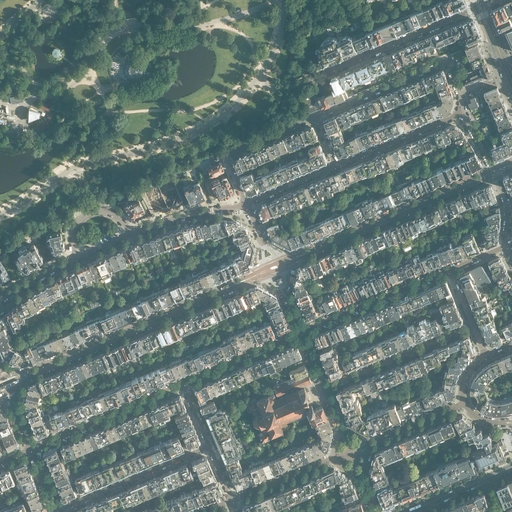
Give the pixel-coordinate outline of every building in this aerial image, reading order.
[(454,10),(451,3),(449,0),(447,0),(443,2),(447,13),(454,10)] [(467,5),(464,0),(457,0),(451,3),(454,10),(462,6),(462,7),(467,5)] [(447,13),(443,2),(442,1),(436,4),(441,16),(447,13)] [(441,16),(436,4),(429,7),(434,18),(441,16)] [(508,15),(504,5),(503,5),(504,5),(500,7),(497,8),(502,18),(504,17),(508,15)] [(434,18),(429,7),(423,9),(428,21),(434,18)] [(502,18),(497,8),(495,9),(492,11),(492,10),(491,11),(492,11),(495,19),(495,20),(497,23),(505,20),(504,17),(502,18)] [(428,21),(423,9),(417,12),(422,24),(428,21)] [(422,24),(417,12),(411,15),(416,27),(422,24)] [(416,27),(411,15),(404,17),(409,29),(416,27)] [(409,29),(404,17),(398,20),(403,32),(409,29)] [(481,39),(473,19),(473,18),(466,21),(472,34),(465,37),(468,43),(476,40),(476,41),(481,39)] [(511,23),(509,18),(505,20),(497,23),(497,24),(497,23),(500,30),(501,30),(511,25),(511,23)] [(403,32),(398,20),(392,22),(397,34),(403,32)] [(472,34),(466,21),(460,24),(464,34),(465,37),(472,34)] [(371,46),(397,34),(392,22),(372,31),(371,29),(366,32),(366,33),(366,34),(371,46)] [(464,34),(460,24),(455,26),(459,36),(464,34)] [(459,36),(455,26),(451,28),(455,38),(459,36)] [(455,38),(451,28),(446,30),(450,40),(455,38)] [(450,40),(446,30),(441,32),(445,42),(450,40)] [(445,42),(441,32),(437,34),(441,44),(445,42)] [(366,48),(371,46),(366,34),(356,38),(356,36),(352,38),(358,51),(366,48)] [(441,44),(437,34),(432,36),(436,46),(441,44)] [(358,51),(353,39),(352,38),(352,37),(349,36),(338,41),(337,38),(334,37),(322,42),(321,45),(321,47),(318,48),(317,48),(317,49),(317,50),(319,53),(318,53),(319,54),(318,56),(320,60),(321,60),(322,61),(324,65),(323,65),(324,66),(325,65),(358,51)] [(436,46),(432,36),(423,40),(427,50),(429,49),(431,53),(435,51),(434,47),(436,46)] [(427,50),(423,40),(418,42),(424,56),(426,55),(424,51),(427,50)] [(424,56),(418,42),(413,44),(417,54),(420,53),(421,57),(424,56)] [(483,55),(478,42),(466,47),(471,60),(483,55)] [(419,57),(417,54),(413,44),(409,46),(415,60),(417,59),(416,58),(419,57)] [(415,60),(409,46),(403,48),(404,48),(409,60),(411,59),(412,61),(415,60)] [(61,53),(61,50),(59,48),(56,47),(54,48),(52,50),(52,53),(54,56),(56,56),(59,56),(60,54),(61,53)] [(409,60),(404,48),(397,51),(402,63),(409,60)] [(467,62),(464,55),(461,49),(451,54),(453,60),(456,66),(467,62)] [(402,63),(397,51),(391,54),(396,65),(396,66),(402,63)] [(396,65),(391,54),(384,56),(389,68),(396,65)] [(486,61),(483,55),(471,60),(473,66),(486,61)] [(376,74),(379,73),(383,71),(384,71),(384,72),(385,72),(388,71),(388,70),(388,69),(389,68),(384,56),(384,57),(380,58),(377,59),(375,60),(374,61),(372,62),(368,63),(355,69),(351,71),(351,70),(349,71),(348,72),(346,73),(345,73),(343,74),(339,76),(345,90),(345,89),(344,88),(345,87),(346,88),(347,88),(349,87),(350,86),(349,86),(350,85),(354,84),(357,82),(357,84),(359,84),(363,82),(365,82),(366,83),(370,81),(371,80),(370,80),(371,80),(371,79),(373,78),(372,78),(376,76),(377,75),(376,74)] [(145,72),(145,70),(145,68),(145,67),(144,65),(143,64),(141,62),(139,61),(137,60),(136,60),(134,60),(132,61),(130,61),(128,63),(127,64),(126,66),(125,68),(125,70),(125,72),(126,74),(126,76),(128,78),(129,79),(131,80),(133,80),(135,81),(137,81),(139,80),(140,79),(142,78),(143,76),(145,74),(145,72)] [(491,73),(486,61),(473,66),(475,69),(464,73),(466,78),(465,79),(466,79),(462,81),(464,85),(491,73)] [(447,79),(444,71),(442,70),(435,73),(439,82),(447,79)] [(439,82),(435,73),(432,74),(428,76),(426,77),(429,84),(430,86),(434,84),(439,82)] [(332,104),(337,102),(345,99),(345,98),(348,97),(345,90),(339,76),(338,76),(331,79),(330,81),(332,85),(330,86),(330,88),(332,94),(327,96),(326,95),(325,96),(325,95),(324,95),(322,96),(322,97),(321,97),(316,99),(314,94),(311,96),(309,93),(302,96),(309,114),(317,110),(322,108),(323,108),(325,107),(330,105),(331,104),(332,104)] [(429,84),(426,77),(421,79),(426,91),(430,89),(429,86),(430,86),(429,84)] [(426,91),(421,79),(415,82),(420,93),(426,91)] [(449,85),(448,83),(447,79),(439,82),(434,84),(436,90),(449,85)] [(420,93),(415,82),(410,84),(415,96),(420,93)] [(415,96),(410,84),(405,86),(410,98),(415,96)] [(440,95),(451,91),(449,85),(436,90),(438,96),(439,96),(440,95)] [(410,98),(405,86),(400,88),(404,100),(410,98)] [(500,93),(497,87),(484,92),(487,98),(500,93)] [(404,100),(400,88),(394,91),(399,102),(404,100)] [(399,102),(394,91),(389,93),(394,104),(399,102)] [(452,92),(451,91),(440,95),(439,96),(440,99),(453,100),(453,99),(453,98),(453,97),(453,96),(453,94),(452,93),(452,92)] [(394,104),(389,93),(384,95),(389,107),(394,104)] [(486,105),(490,103),(502,98),(500,93),(487,98),(484,100),(486,105)] [(389,107),(384,95),(379,97),(383,109),(389,107)] [(484,106),(482,101),(481,100),(479,101),(477,97),(476,96),(476,97),(475,97),(474,97),(471,98),(470,98),(470,99),(469,102),(469,103),(472,111),(484,106)] [(383,109),(379,97),(373,100),(378,111),(383,109)] [(493,109),(504,103),(502,98),(490,103),(493,109)] [(453,101),(453,100),(440,99),(439,101),(441,102),(449,109),(450,109),(450,108),(451,107),(452,106),(452,105),(453,104),(453,103),(453,102),(453,101)] [(379,113),(373,100),(368,102),(373,114),(373,115),(379,113)] [(449,109),(441,102),(439,101),(439,102),(436,103),(437,104),(441,115),(442,114),(443,114),(444,113),(445,113),(446,112),(447,111),(449,110),(449,109)] [(373,114),(368,102),(362,104),(367,116),(373,114)] [(441,115),(437,104),(436,103),(436,102),(429,105),(435,117),(441,115)] [(495,114),(506,109),(504,103),(493,109),(485,112),(487,117),(495,114)] [(367,116),(362,104),(357,106),(362,119),(367,116)] [(435,117),(429,105),(424,107),(424,109),(429,120),(435,117)] [(362,119),(357,106),(351,109),(357,121),(362,119)] [(4,108),(0,107),(0,126),(7,127),(8,118),(4,117),(4,108)] [(28,109),(28,123),(42,119),(41,113),(28,109)] [(357,121),(351,109),(346,111),(351,123),(357,121)] [(429,120),(424,109),(419,111),(423,122),(429,120)] [(509,114),(507,111),(506,109),(495,114),(497,119),(509,114)] [(351,123),(346,111),(345,111),(346,111),(341,113),(345,123),(346,125),(351,123)] [(423,122),(419,111),(413,113),(418,124),(423,122)] [(345,123),(341,113),(335,115),(337,119),(336,119),(338,123),(341,121),(342,124),(345,123)] [(418,124),(413,113),(408,115),(412,127),(418,124)] [(511,120),(509,114),(497,119),(500,125),(511,120)] [(338,123),(336,119),(337,119),(335,115),(333,117),(326,120),(325,119),(324,123),(326,128),(338,123)] [(412,127),(408,115),(402,118),(407,129),(412,127)] [(407,129),(402,118),(402,117),(396,120),(401,131),(404,130),(405,130),(407,129)] [(46,120),(36,126),(39,132),(50,127),(46,120)] [(401,131),(396,120),(390,122),(395,134),(397,133),(401,131)] [(511,126),(511,121),(511,120),(500,125),(499,125),(502,131),(511,126)] [(395,134),(390,122),(385,124),(389,136),(393,135),(395,134)] [(340,129),(338,123),(326,128),(328,133),(340,129)] [(389,136),(385,124),(379,127),(383,138),(389,136)] [(492,135),(487,124),(481,126),(483,131),(484,131),(485,132),(487,137),(492,135)] [(452,134),(461,130),(460,128),(457,127),(454,126),(450,126),(446,128),(449,135),(452,134)] [(511,126),(502,131),(495,134),(497,137),(495,138),(496,140),(493,141),(495,144),(491,146),(492,148),(491,148),(496,160),(511,152),(511,126)] [(318,138),(316,133),(315,133),(314,128),(311,127),(309,128),(309,127),(307,128),(307,129),(312,140),(314,139),(315,141),(318,140),(318,138)] [(384,139),(383,138),(379,127),(373,129),(378,141),(384,139)] [(307,129),(307,128),(301,130),(306,142),(309,141),(309,143),(312,142),(312,140),(307,129)] [(342,128),(340,129),(328,133),(331,139),(344,133),(342,128)] [(449,135),(446,128),(441,130),(446,142),(451,140),(449,135)] [(378,141),(373,129),(367,132),(372,143),(378,141)] [(306,143),(306,142),(301,130),(295,132),(300,146),(301,146),(305,145),(304,144),(306,143)] [(446,142),(441,130),(434,133),(440,145),(440,146),(443,144),(443,145),(446,144),(446,142)] [(465,135),(461,130),(452,134),(454,140),(465,135)] [(300,146),(295,132),(289,135),(295,148),(295,149),(299,147),(298,146),(300,146)] [(372,143),(367,132),(362,134),(366,146),(372,143)] [(344,140),(342,136),(345,135),(344,133),(331,139),(333,144),(337,143),(338,142),(342,141),(344,140)] [(440,145),(434,133),(431,134),(428,135),(434,148),(440,145)] [(366,146),(362,134),(356,136),(361,148),(366,146)] [(295,148),(289,135),(284,137),(288,149),(290,151),(293,150),(293,149),(295,148)] [(434,148),(428,135),(426,136),(422,138),(428,151),(434,148)] [(452,146),(467,139),(465,135),(454,140),(453,140),(454,143),(450,144),(451,145),(452,146)] [(361,148),(356,136),(350,139),(355,150),(361,148)] [(288,149),(284,137),(278,140),(283,151),(288,149)] [(355,150),(350,139),(350,138),(348,139),(349,141),(345,143),(350,153),(355,150)] [(428,151),(422,138),(417,140),(422,151),(425,150),(426,153),(428,152),(428,151)] [(283,151),(278,140),(272,142),(277,153),(283,151)] [(422,151),(417,140),(414,141),(410,143),(415,154),(422,151)] [(350,153),(345,143),(343,144),(342,141),(338,142),(340,145),(344,155),(350,153)] [(277,153),(272,142),(267,144),(272,156),(272,157),(275,156),(274,154),(277,153)] [(344,155),(340,145),(338,146),(337,143),(333,144),(334,147),(336,152),(336,151),(337,155),(341,156),(344,155)] [(415,154),(410,143),(406,144),(404,145),(409,157),(415,154)] [(272,156),(267,144),(261,147),(266,159),(272,156)] [(322,149),(320,144),(309,148),(311,154),(312,154),(316,152),(320,151),(322,149)] [(409,157),(404,145),(402,146),(398,148),(403,159),(409,157)] [(475,153),(473,149),(470,145),(465,147),(463,148),(467,157),(470,156),(470,155),(475,153)] [(266,159),(261,147),(257,148),(255,149),(261,161),(266,159)] [(404,162),(403,159),(398,148),(392,150),(398,164),(404,162)] [(261,161),(255,149),(250,151),(256,165),(258,164),(258,163),(261,161)] [(398,164),(392,150),(386,153),(391,165),(392,167),(398,164)] [(216,164),(215,161),(220,159),(219,156),(222,155),(220,151),(212,154),(214,158),(213,158),(214,161),(213,162),(214,164),(207,168),(206,169),(205,169),(207,173),(208,173),(209,176),(223,170),(221,163),(221,162),(219,162),(218,163),(216,164)] [(256,165),(250,151),(244,154),(249,166),(253,165),(253,166),(256,165)] [(321,165),(317,155),(316,152),(312,154),(312,155),(311,156),(315,167),(317,166),(321,165)] [(326,159),(325,156),(323,152),(321,153),(317,155),(321,165),(325,163),(326,159)] [(391,165),(386,153),(380,155),(386,169),(389,168),(388,167),(391,165)] [(482,164),(480,161),(475,153),(470,155),(470,156),(467,157),(468,159),(473,170),(481,166),(482,164)] [(250,167),(249,166),(244,154),(238,156),(238,157),(239,158),(244,169),(250,167)] [(386,169),(380,155),(375,158),(380,170),(383,169),(384,171),(386,169)] [(315,167),(311,156),(304,158),(309,170),(313,168),(315,167)] [(244,169),(239,158),(238,157),(236,158),(237,159),(234,160),(234,162),(238,172),(239,173),(243,171),(242,170),(244,169)] [(309,170),(304,158),(299,160),(303,172),(307,170),(309,170)] [(380,170),(375,158),(369,160),(375,174),(377,173),(377,171),(380,170)] [(303,172),(299,160),(296,161),(295,159),(292,161),(292,162),(297,174),(303,172)] [(473,170),(468,159),(462,162),(466,173),(473,170)] [(375,174),(369,160),(363,163),(368,174),(368,175),(372,174),(372,175),(375,174)] [(297,174),(292,162),(286,165),(291,177),(297,174)] [(368,174),(363,163),(363,162),(357,165),(362,176),(368,174)] [(466,173),(462,162),(456,165),(460,175),(466,173)] [(460,175),(456,165),(455,164),(450,167),(454,178),(460,175)] [(291,177),(286,165),(280,167),(285,179),(291,177)] [(362,176),(357,165),(352,167),(357,178),(362,176)] [(285,179),(280,167),(274,170),(280,182),(285,179)] [(357,178),(352,167),(346,169),(351,181),(357,178)] [(454,178),(450,167),(443,169),(443,170),(448,181),(454,178)] [(351,181),(346,169),(340,172),(345,183),(351,181)] [(280,182),(274,170),(269,172),(274,184),(280,182)] [(448,181),(443,170),(438,172),(442,183),(448,181)] [(255,178),(252,172),(241,177),(241,179),(243,183),(255,178)] [(274,184),(269,172),(263,174),(263,175),(268,187),(274,184)] [(346,184),(345,183),(340,172),(330,176),(336,188),(336,189),(346,184)] [(442,183),(438,172),(432,175),(431,172),(425,175),(431,188),(442,183)] [(420,193),(415,182),(411,173),(405,176),(409,185),(414,196),(420,193)] [(268,187),(263,175),(256,178),(257,179),(258,183),(261,190),(264,189),(266,188),(268,187)] [(431,188),(425,175),(419,177),(421,180),(425,191),(431,188)] [(336,188),(330,176),(325,178),(331,193),(334,192),(332,190),(336,188)] [(232,192),(229,184),(229,183),(229,182),(228,182),(226,177),(221,179),(223,182),(221,183),(226,197),(229,195),(231,194),(232,194),(233,192),(232,192)] [(226,197),(221,183),(218,178),(210,182),(212,186),(212,188),(214,193),(215,193),(216,193),(218,198),(220,199),(223,197),(224,198),(226,197)] [(246,189),(256,184),(258,183),(257,179),(256,180),(255,178),(243,183),(246,189)] [(331,193),(325,178),(319,180),(320,181),(325,193),(328,192),(329,194),(331,193)] [(171,180),(145,191),(146,194),(147,196),(147,197),(153,210),(155,211),(157,210),(158,208),(160,207),(161,208),(168,205),(168,207),(171,205),(173,206),(175,205),(176,203),(181,201),(171,180)] [(425,191),(421,180),(415,182),(420,193),(425,191)] [(325,193),(320,181),(315,182),(322,197),(324,196),(323,194),(325,193)] [(322,197),(315,182),(310,185),(315,198),(318,196),(319,198),(322,197)] [(205,198),(198,183),(191,186),(199,202),(201,201),(201,200),(205,198)] [(199,202),(191,186),(190,184),(183,187),(190,203),(195,201),(195,202),(198,201),(198,202),(199,202)] [(256,184),(246,189),(245,189),(246,189),(247,192),(251,194),(255,193),(255,192),(259,191),(256,184)] [(408,198),(403,187),(402,184),(396,187),(398,190),(402,201),(408,198)] [(315,198),(310,185),(304,187),(311,201),(313,200),(312,199),(315,198)] [(414,196),(409,185),(403,187),(408,198),(414,196)] [(497,199),(491,185),(489,185),(486,186),(492,198),(496,207),(498,212),(500,211),(499,207),(497,199)] [(490,210),(486,201),(492,198),(486,186),(475,191),(480,201),(482,207),(485,206),(489,216),(498,212),(496,207),(490,210)] [(311,201),(304,187),(299,189),(304,202),(307,201),(308,203),(311,201)] [(304,202),(299,189),(293,192),(300,206),(302,205),(301,204),(304,202)] [(397,203),(392,192),(391,190),(385,193),(386,195),(391,206),(397,203)] [(402,201),(398,190),(392,192),(397,203),(402,201)] [(480,201),(475,191),(468,194),(473,204),(480,201)] [(300,206),(293,192),(287,194),(293,207),(296,206),(297,207),(300,206)] [(293,208),(293,207),(287,194),(281,197),(288,210),(293,208)] [(473,204),(468,194),(462,196),(467,206),(473,204)] [(391,206),(386,195),(378,198),(383,209),(391,206)] [(288,210),(281,197),(281,196),(275,199),(282,213),(288,210)] [(467,208),(467,206),(462,196),(456,199),(461,211),(467,208)] [(144,210),(140,201),(138,198),(132,201),(138,214),(144,211),(144,210)] [(377,212),(373,201),(372,199),(369,200),(368,198),(365,200),(371,214),(377,212)] [(383,209),(378,198),(373,201),(377,212),(383,209)] [(138,214),(132,201),(130,202),(129,199),(123,202),(124,205),(131,218),(138,214)] [(282,213),(275,199),(269,202),(275,215),(282,213)] [(461,211),(456,199),(450,202),(454,212),(457,211),(457,212),(461,211)] [(371,214),(365,200),(362,201),(362,203),(360,204),(365,217),(371,214)] [(275,215),(269,202),(268,202),(262,204),(262,205),(260,210),(260,211),(261,213),(261,214),(262,216),(262,217),(263,217),(264,220),(275,215)] [(365,217),(360,204),(359,202),(355,204),(356,206),(353,207),(359,220),(365,217)] [(454,212),(450,202),(444,204),(449,216),(451,215),(452,216),(456,215),(454,212)] [(449,216),(444,204),(437,207),(443,218),(449,216)] [(359,220),(353,207),(347,210),(353,222),(359,220)] [(443,218),(437,207),(431,210),(436,221),(443,218)] [(353,222),(347,210),(339,213),(344,226),(353,222)] [(436,221),(431,210),(425,213),(430,224),(436,221)] [(501,219),(500,214),(500,211),(498,212),(489,216),(486,217),(489,223),(500,219),(501,219)] [(344,226),(339,213),(332,216),(338,229),(344,226)] [(430,224),(425,213),(418,215),(423,225),(424,229),(431,226),(430,224)] [(423,225),(418,215),(412,218),(417,229),(421,227),(420,227),(423,225)] [(338,229),(332,216),(326,219),(332,232),(338,229)] [(417,229),(412,218),(405,221),(410,233),(411,234),(418,231),(417,229)] [(332,232),(326,219),(320,222),(326,234),(332,232)] [(500,226),(500,221),(500,219),(489,223),(486,224),(489,231),(500,226)] [(227,232),(223,220),(215,221),(221,234),(227,232)] [(233,228),(230,220),(227,220),(226,220),(223,220),(227,232),(231,230),(231,229),(233,228)] [(242,225),(240,223),(234,221),(234,220),(233,220),(230,220),(233,228),(233,229),(242,225)] [(221,234),(215,221),(209,222),(213,236),(221,234)] [(410,233),(405,221),(399,224),(404,236),(407,235),(410,234),(410,233)] [(213,236),(209,222),(207,223),(207,222),(202,223),(206,236),(210,235),(211,237),(213,236)] [(326,234),(320,222),(314,225),(319,237),(326,234)] [(206,236),(202,223),(200,224),(199,223),(195,224),(199,236),(203,235),(203,237),(206,237),(206,236)] [(282,231),(279,223),(267,228),(270,236),(277,233),(282,231)] [(199,236),(195,224),(188,226),(192,237),(193,241),(195,240),(195,237),(199,236)] [(404,236),(399,224),(393,226),(398,238),(400,237),(401,238),(404,237),(404,236)] [(247,231),(244,227),(243,225),(242,225),(233,229),(235,236),(247,231)] [(319,237),(314,225),(307,227),(313,240),(319,237)] [(192,237),(188,226),(182,227),(185,239),(192,237)] [(398,238),(393,226),(387,229),(394,242),(399,240),(398,238)] [(499,234),(499,229),(500,229),(500,226),(489,231),(485,233),(487,239),(498,234),(499,234)] [(185,239),(182,227),(181,227),(174,229),(179,242),(182,241),(183,244),(186,243),(185,239)] [(313,240),(307,227),(301,230),(302,231),(307,242),(313,240)] [(477,243),(474,237),(473,235),(464,238),(464,237),(469,235),(467,231),(469,230),(467,227),(459,231),(463,241),(469,254),(480,250),(477,243)] [(179,242),(174,229),(167,231),(172,244),(173,244),(176,243),(177,246),(180,245),(179,242)] [(394,242),(387,229),(381,232),(386,243),(388,247),(392,245),(392,243),(394,242)] [(62,242),(61,237),(61,236),(61,235),(62,234),(62,233),(61,232),(60,232),(60,231),(46,234),(47,235),(46,235),(47,238),(45,239),(47,244),(48,245),(50,245),(62,242)] [(172,244),(167,231),(161,233),(166,246),(169,244),(170,247),(173,246),(173,244),(172,244)] [(249,237),(248,233),(247,231),(235,236),(233,237),(234,240),(236,239),(238,242),(249,237)] [(307,242),(302,231),(296,234),(300,245),(307,242)] [(386,243),(381,232),(375,234),(381,248),(385,247),(384,244),(386,243)] [(166,246),(161,233),(154,236),(159,248),(163,247),(164,249),(167,248),(166,246)] [(280,244),(284,236),(277,233),(270,236),(272,240),(280,244)] [(300,245),(296,234),(288,237),(289,240),(293,248),(300,245)] [(381,248),(375,234),(369,237),(375,249),(377,248),(377,250),(381,248)] [(498,242),(498,237),(498,234),(487,239),(484,240),(487,247),(498,242)] [(159,248),(154,236),(148,238),(153,251),(156,249),(157,252),(160,251),(159,248)] [(293,248),(289,240),(284,236),(280,244),(291,250),(293,248)] [(252,243),(249,237),(238,242),(235,242),(238,249),(243,247),(252,243)] [(375,251),(375,249),(369,237),(363,240),(369,252),(369,253),(373,252),(373,251),(375,251)] [(153,251),(148,238),(141,241),(146,253),(150,252),(151,255),(154,253),(153,251)] [(369,252),(363,240),(356,243),(361,255),(369,252)] [(487,247),(484,240),(477,243),(480,250),(487,247)] [(146,253),(141,241),(139,242),(135,243),(140,256),(143,254),(144,257),(147,255),(146,253)] [(457,258),(452,246),(450,241),(448,242),(449,245),(447,246),(452,259),(457,258)] [(469,254),(463,241),(458,243),(463,256),(469,254)] [(64,248),(63,245),(63,242),(62,242),(50,245),(51,247),(52,250),(52,253),(54,254),(56,254),(56,253),(58,251),(63,250),(64,249),(64,248)] [(411,250),(417,247),(414,242),(408,245),(403,247),(405,252),(411,250)] [(140,256),(135,243),(128,246),(134,260),(134,261),(137,259),(137,260),(141,259),(140,256)] [(252,256),(254,247),(252,243),(243,247),(245,248),(244,254),(252,256)] [(363,259),(361,255),(356,243),(349,246),(355,259),(356,262),(363,259)] [(452,259),(447,246),(446,243),(443,244),(445,247),(442,248),(448,261),(452,259)] [(463,256),(458,243),(452,246),(457,258),(463,256)] [(42,259),(35,246),(34,244),(27,248),(36,264),(38,263),(38,262),(42,259)] [(36,264),(27,248),(25,245),(18,249),(20,252),(29,268),(32,266),(32,267),(36,265),(35,264),(36,264)] [(448,261),(442,248),(441,245),(438,246),(440,249),(437,250),(443,263),(448,261)] [(134,260),(128,246),(121,249),(127,264),(129,269),(131,268),(132,266),(130,262),(131,261),(134,260)] [(355,259),(349,246),(343,248),(349,261),(349,262),(355,259)] [(349,261),(343,248),(337,251),(343,263),(349,261)] [(127,264),(121,249),(115,251),(121,266),(127,264)] [(246,269),(241,257),(238,249),(232,252),(235,259),(240,272),(246,269)] [(443,263),(437,250),(432,253),(438,265),(443,263)] [(121,266),(115,251),(108,254),(103,257),(95,260),(100,273),(102,276),(111,273),(110,271),(111,271),(111,270),(121,266)] [(343,265),(343,263),(337,251),(332,253),(336,263),(337,266),(339,265),(339,266),(343,265)] [(29,268),(20,252),(13,256),(14,258),(21,271),(26,269),(26,270),(29,268)] [(438,265),(432,253),(432,252),(426,254),(427,255),(432,268),(438,265)] [(252,256),(244,254),(242,253),(241,257),(246,269),(249,268),(252,256)] [(336,263),(332,253),(325,256),(330,266),(336,263)] [(427,270),(422,258),(419,259),(418,255),(416,256),(422,272),(427,270)] [(432,268),(427,255),(422,257),(422,258),(427,270),(432,268)] [(330,266),(325,256),(320,259),(324,269),(330,266)] [(422,272),(416,256),(414,257),(415,261),(413,262),(418,273),(422,272)] [(491,268),(503,262),(501,257),(499,257),(488,262),(491,268)] [(240,272),(235,259),(233,260),(232,258),(228,260),(228,262),(234,274),(240,272)] [(324,269),(320,259),(314,261),(320,275),(324,273),(323,272),(325,271),(324,269)] [(418,273),(413,262),(411,263),(409,259),(407,260),(413,275),(418,273)] [(10,277),(1,262),(0,260),(0,280),(1,282),(2,281),(3,281),(4,281),(4,280),(5,280),(10,277)] [(100,273),(95,260),(89,263),(93,276),(94,278),(97,277),(96,275),(100,273)] [(413,275),(407,260),(405,261),(406,265),(404,266),(409,277),(413,275)] [(320,275),(314,261),(307,264),(312,274),(312,276),(316,274),(317,276),(320,275)] [(234,274),(228,262),(225,263),(222,264),(228,277),(234,274)] [(506,267),(503,262),(491,268),(494,273),(506,267)] [(93,276),(89,263),(82,266),(88,282),(91,281),(89,277),(93,276)] [(409,277),(404,266),(402,267),(400,263),(398,264),(405,279),(409,277)] [(228,277),(222,264),(219,265),(220,266),(216,267),(222,280),(228,277)] [(312,274),(307,264),(301,267),(306,277),(312,274)] [(405,279),(398,264),(396,265),(397,269),(395,270),(400,281),(405,279)] [(479,287),(491,281),(482,265),(461,275),(460,277),(462,281),(466,291),(470,301),(484,295),(479,287)] [(88,282),(82,266),(76,269),(80,281),(84,279),(86,283),(88,282)] [(222,280),(216,267),(210,270),(216,282),(222,280)] [(306,277),(301,267),(299,268),(297,268),(296,267),(295,268),(294,274),(296,274),(296,276),(304,278),(305,278),(306,277)] [(400,281),(395,270),(393,271),(391,267),(389,268),(396,283),(400,281)] [(508,273),(507,271),(506,267),(494,273),(497,278),(508,273)] [(396,283),(389,268),(387,269),(388,272),(386,273),(391,284),(396,283)] [(81,282),(80,281),(76,269),(69,272),(75,287),(78,286),(77,283),(81,282)] [(216,282),(210,270),(204,273),(209,285),(216,282)] [(391,284),(386,273),(384,274),(382,271),(380,272),(387,286),(391,284)] [(75,287),(69,272),(63,275),(63,276),(69,290),(72,289),(71,288),(75,287)] [(387,286),(380,272),(376,273),(378,277),(383,288),(387,286)] [(209,285),(204,273),(198,275),(204,287),(209,285)] [(378,290),(372,275),(371,273),(369,274),(370,278),(368,279),(373,292),(378,290)] [(511,278),(509,275),(508,273),(497,278),(500,284),(500,283),(511,278)] [(383,288),(378,277),(375,278),(374,274),(372,275),(378,290),(383,288)] [(204,287),(198,275),(192,278),(198,290),(204,287)] [(69,290),(63,276),(56,279),(57,279),(62,293),(69,290)] [(198,290),(192,278),(186,280),(192,292),(198,290)] [(373,292),(368,279),(368,278),(366,279),(365,278),(363,279),(369,294),(373,292)] [(511,284),(511,278),(511,279),(511,278),(500,283),(501,285),(503,284),(505,287),(508,286),(511,284)] [(62,293),(57,279),(50,282),(56,297),(62,294),(62,293)] [(369,294),(363,279),(361,280),(361,282),(359,283),(360,285),(364,295),(369,294)] [(192,292),(186,280),(180,283),(186,295),(192,292)] [(306,285),(304,280),(294,284),(294,288),(295,290),(306,285)] [(454,300),(446,281),(441,283),(445,294),(448,300),(449,302),(454,300)] [(56,297),(50,282),(43,286),(44,286),(50,301),(56,298),(56,297)] [(186,295),(180,283),(180,282),(168,287),(174,300),(186,295)] [(364,295),(360,285),(358,285),(356,282),(354,283),(360,297),(364,295)] [(360,297),(354,283),(350,284),(350,286),(356,299),(360,297)] [(445,294),(441,283),(436,285),(436,286),(440,296),(445,294)] [(308,291),(306,285),(295,290),(297,296),(308,291)] [(356,299),(350,286),(348,287),(348,285),(345,286),(351,301),(356,299)] [(50,301),(44,286),(37,289),(44,304),(50,301)] [(263,298),(266,291),(257,286),(254,287),(258,295),(263,298)] [(351,301),(345,286),(343,287),(344,289),(342,290),(347,303),(351,301)] [(441,297),(440,296),(436,286),(431,288),(436,299),(441,297)] [(174,300),(168,287),(164,289),(162,290),(167,303),(174,300)] [(260,300),(258,295),(254,287),(248,290),(254,303),(260,300)] [(436,299),(431,288),(426,290),(431,302),(436,300),(436,299)] [(44,304),(37,289),(31,293),(32,293),(38,307),(44,304)] [(347,303),(342,290),(341,289),(339,290),(337,290),(343,305),(347,303)] [(167,303),(162,290),(160,291),(160,292),(156,293),(162,305),(167,303)] [(254,303),(248,290),(242,293),(247,303),(250,302),(252,305),(254,304),(254,303)] [(343,305),(337,290),(332,292),(333,295),(338,307),(343,305)] [(431,302),(426,290),(421,292),(426,304),(431,302)] [(267,300),(271,294),(266,291),(263,298),(267,300)] [(311,299),(308,293),(308,291),(297,296),(300,303),(311,299)] [(426,304),(421,292),(416,294),(420,304),(421,306),(426,304)] [(39,308),(38,307),(32,293),(26,297),(32,311),(39,308)] [(162,305),(156,293),(150,296),(156,308),(162,305)] [(247,303),(242,293),(236,295),(241,306),(247,303)] [(338,307),(333,295),(330,296),(329,293),(327,294),(333,309),(338,307)] [(333,309),(327,294),(325,295),(326,298),(323,300),(328,311),(333,309)] [(420,304),(416,294),(411,296),(415,306),(420,304)] [(241,306),(236,295),(230,298),(235,308),(241,306)] [(487,301),(484,295),(470,301),(473,307),(487,301)] [(156,308),(150,296),(144,299),(150,311),(156,308)] [(415,306),(411,296),(406,298),(410,308),(415,306)] [(33,312),(32,311),(26,297),(20,301),(20,302),(26,315),(33,312)] [(235,308),(230,298),(224,300),(229,311),(235,308)] [(276,298),(269,301),(265,303),(267,309),(268,309),(279,304),(276,298)] [(328,311),(323,300),(322,298),(319,300),(320,301),(317,303),(319,308),(322,313),(328,311)] [(410,308),(406,298),(401,300),(405,310),(410,308)] [(143,314),(137,300),(136,299),(133,300),(133,301),(131,303),(131,304),(137,316),(143,314)] [(150,311),(144,299),(140,301),(139,299),(137,300),(143,314),(150,311)] [(313,304),(311,299),(300,303),(302,309),(313,304)] [(229,311),(224,300),(218,303),(222,314),(229,311)] [(405,310),(401,300),(396,302),(400,312),(405,310)] [(454,300),(449,302),(441,305),(444,311),(456,306),(454,300)] [(489,308),(487,301),(473,307),(475,313),(487,309),(489,308)] [(26,315),(20,302),(15,305),(16,306),(22,320),(22,321),(24,320),(24,319),(24,318),(23,317),(27,316),(26,315)] [(400,312),(396,302),(391,304),(396,316),(401,314),(400,312)] [(222,314),(218,303),(212,306),(216,317),(222,314)] [(137,316),(131,304),(125,307),(131,319),(137,316)] [(282,311),(280,306),(279,304),(268,309),(268,310),(266,311),(269,317),(282,311)] [(315,310),(313,304),(302,309),(304,314),(315,310)] [(396,316),(391,304),(386,306),(391,318),(396,316)] [(22,320),(16,306),(11,309),(11,310),(18,324),(17,324),(17,325),(19,324),(19,323),(19,322),(22,320)] [(217,319),(216,317),(212,306),(205,308),(211,320),(211,321),(217,319)] [(391,318),(386,306),(381,308),(386,320),(391,318)] [(444,317),(458,311),(456,306),(444,311),(443,311),(444,314),(443,315),(444,317)] [(85,312),(83,309),(83,307),(79,309),(78,308),(76,310),(78,316),(85,313),(85,312)] [(131,319),(125,307),(118,310),(124,322),(131,319)] [(440,312),(438,307),(428,311),(430,316),(440,312)] [(211,320),(205,308),(199,311),(204,322),(205,324),(208,323),(208,321),(211,320)] [(318,315),(322,313),(319,308),(315,310),(304,314),(307,320),(318,315)] [(386,320),(381,308),(376,310),(381,322),(386,320)] [(494,317),(491,310),(488,311),(487,309),(475,313),(479,323),(491,318),(494,317)] [(18,324),(11,310),(6,313),(11,325),(13,329),(15,328),(14,327),(15,326),(17,324),(18,324)] [(124,322),(118,310),(112,312),(118,325),(124,322)] [(382,324),(376,310),(371,312),(376,323),(377,326),(382,324)] [(204,322),(199,311),(193,314),(198,325),(204,322)] [(271,322),(284,316),(282,311),(269,317),(271,322)] [(447,322),(461,316),(458,311),(444,317),(445,320),(446,319),(447,322)] [(118,325),(112,312),(106,315),(112,327),(118,325)] [(376,323),(371,312),(367,314),(372,328),(374,327),(373,324),(376,323)] [(11,325),(6,313),(1,317),(4,324),(6,327),(11,325)] [(198,325),(193,314),(187,316),(192,327),(198,325)] [(372,328),(367,314),(362,316),(366,326),(369,325),(370,329),(372,328)] [(112,327),(106,315),(100,318),(106,330),(112,327)] [(106,330),(100,318),(99,316),(93,318),(94,320),(100,332),(106,330)] [(192,327),(187,316),(181,319),(187,330),(192,327)] [(271,328),(286,322),(284,316),(271,322),(269,322),(271,328)] [(367,328),(366,326),(362,316),(357,318),(362,330),(367,328)] [(449,327),(463,322),(461,316),(447,322),(446,322),(447,325),(448,325),(449,327)] [(362,330),(357,318),(351,321),(356,332),(362,330)] [(495,323),(494,320),(492,321),(491,318),(479,323),(482,329),(494,324),(495,323)] [(187,330),(181,319),(175,321),(181,333),(187,330)] [(435,333),(430,321),(428,322),(428,321),(427,321),(426,319),(423,320),(429,336),(435,333)] [(441,331),(439,325),(436,319),(430,321),(435,333),(441,331)] [(100,332),(94,320),(88,323),(93,335),(100,332)] [(429,336),(423,320),(420,321),(421,323),(417,324),(418,326),(423,338),(429,336)] [(93,335),(88,323),(87,321),(80,324),(81,326),(86,338),(93,335)] [(181,333),(175,321),(168,325),(173,336),(176,335),(176,337),(181,334),(181,333)] [(271,328),(269,322),(269,321),(267,322),(267,321),(263,322),(264,325),(269,336),(274,334),(271,328)] [(356,332),(351,321),(346,323),(351,334),(356,332)] [(511,337),(511,331),(507,321),(501,324),(506,335),(508,339),(511,337)] [(278,332),(289,328),(288,327),(286,322),(271,328),(274,334),(278,332)] [(351,334),(346,323),(342,325),(346,335),(346,336),(351,334)] [(423,338),(418,326),(416,327),(415,326),(414,326),(413,324),(411,325),(417,341),(423,338)] [(498,329),(496,326),(495,327),(494,324),(482,329),(484,335),(498,329)] [(173,336),(168,325),(155,330),(160,341),(161,343),(162,342),(163,343),(166,342),(166,341),(167,340),(167,339),(173,336)] [(263,338),(258,327),(257,328),(256,325),(252,327),(252,329),(258,341),(263,338)] [(269,336),(264,325),(258,327),(263,338),(269,336)] [(346,335),(342,325),(336,327),(340,337),(346,335)] [(417,341),(411,325),(408,326),(409,329),(408,329),(408,330),(406,331),(411,343),(417,341)] [(86,338),(81,326),(75,329),(80,341),(86,338)] [(258,341),(252,329),(252,327),(248,328),(246,329),(252,343),(258,341)] [(340,337),(336,327),(331,329),(335,340),(340,337)] [(80,341),(75,329),(69,331),(74,343),(80,341)] [(252,343),(246,329),(244,330),(241,332),(241,333),(247,346),(252,343)] [(335,340),(331,329),(325,332),(329,342),(335,340)] [(500,335),(498,329),(484,335),(487,341),(500,335)] [(74,343),(69,331),(68,330),(62,333),(68,346),(74,343)] [(160,341),(155,330),(143,336),(148,347),(154,345),(153,343),(160,341)] [(68,346),(62,333),(62,331),(55,334),(56,337),(61,349),(68,346)] [(411,343),(406,331),(400,333),(405,346),(411,343)] [(247,346),(241,333),(241,332),(237,333),(237,332),(235,333),(241,348),(247,346)] [(329,342),(325,332),(319,334),(324,344),(329,342)] [(0,342),(8,339),(10,338),(8,334),(6,335),(5,333),(0,334),(0,342)] [(241,348),(235,333),(233,334),(233,335),(230,337),(230,338),(236,351),(241,348)] [(405,346),(400,333),(394,336),(400,348),(405,346)] [(326,349),(324,344),(319,334),(314,336),(320,351),(326,349)] [(491,346),(505,340),(508,339),(506,335),(501,337),(500,335),(487,341),(489,345),(488,345),(491,346)] [(148,347),(143,336),(137,338),(142,350),(148,347)] [(230,338),(230,337),(230,336),(227,337),(229,341),(226,342),(231,353),(236,351),(230,338)] [(400,348),(394,336),(389,338),(394,351),(400,348)] [(473,346),(469,337),(467,336),(461,339),(464,346),(464,347),(465,347),(466,349),(474,350),(475,350),(473,346)] [(61,349),(56,337),(50,340),(55,352),(61,349)] [(142,350),(137,338),(131,341),(136,353),(140,351),(141,353),(143,352),(142,350)] [(231,353),(226,342),(224,338),(222,339),(224,343),(221,345),(226,355),(231,353)] [(394,351),(389,338),(383,341),(388,353),(394,351)] [(4,358),(10,347),(9,345),(11,345),(8,339),(0,342),(0,352),(2,357),(4,358)] [(464,346),(461,339),(447,344),(450,350),(460,346),(462,347),(464,346)] [(55,352),(50,340),(44,342),(49,354),(55,352)] [(136,353),(131,341),(128,342),(125,344),(130,356),(134,354),(134,355),(137,354),(136,353)] [(388,353),(383,341),(377,343),(382,356),(388,353)] [(49,354),(44,342),(38,345),(36,342),(32,344),(31,346),(37,360),(49,354)] [(382,356),(377,343),(371,346),(376,358),(382,356)] [(130,357),(130,356),(125,344),(118,346),(124,360),(130,357)] [(226,355),(221,345),(221,344),(215,346),(220,357),(226,355)] [(301,356),(296,344),(290,346),(295,358),(296,360),(301,357),(301,356)] [(446,352),(450,350),(447,344),(436,349),(440,357),(447,354),(446,352)] [(37,360),(31,346),(30,345),(27,347),(28,350),(25,352),(26,355),(30,363),(37,360)] [(124,360),(118,346),(112,349),(117,361),(120,360),(121,362),(124,360)] [(220,357),(215,346),(210,348),(215,360),(220,357)] [(295,358),(290,346),(285,349),(290,361),(295,358)] [(333,353),(332,349),(333,348),(332,346),(326,349),(320,351),(323,357),(333,353)] [(376,358),(371,346),(365,348),(371,361),(376,358)] [(9,360),(15,350),(15,348),(12,347),(11,348),(10,347),(4,358),(9,360)] [(14,363),(20,353),(21,351),(15,348),(15,350),(9,360),(14,363)] [(215,360),(210,348),(204,351),(209,362),(215,360)] [(371,361),(365,348),(360,351),(365,363),(371,361)] [(474,353),(474,350),(466,349),(462,348),(462,349),(460,349),(459,354),(461,355),(472,356),(474,357),(475,356),(476,354),(475,353),(474,353)] [(117,361),(112,349),(106,352),(111,364),(114,363),(115,364),(118,363),(117,361)] [(290,361),(285,349),(280,351),(285,363),(290,361)] [(440,357),(436,349),(429,352),(434,363),(438,361),(439,363),(442,362),(440,357)] [(19,366),(25,356),(24,355),(23,354),(24,353),(21,351),(20,353),(14,363),(19,366)] [(209,362),(204,351),(199,353),(199,354),(200,356),(204,364),(209,362)] [(285,363),(280,351),(274,353),(279,365),(285,363)] [(337,360),(335,355),(338,354),(337,351),(333,353),(323,357),(326,365),(336,360),(337,360)] [(365,363),(360,351),(354,353),(354,354),(355,356),(359,366),(365,363)] [(111,364),(106,352),(105,352),(103,353),(99,355),(100,356),(105,367),(108,366),(108,367),(112,366),(111,364)] [(434,363),(429,352),(423,355),(429,368),(431,367),(431,365),(434,363)] [(279,365),(274,353),(269,356),(274,368),(279,365)] [(198,367),(194,356),(193,354),(187,356),(187,358),(192,369),(198,367)] [(204,364),(200,356),(199,354),(194,356),(198,367),(204,364)] [(359,366),(355,356),(354,354),(348,356),(349,358),(353,368),(359,366)] [(30,363),(26,355),(25,356),(19,366),(20,367),(21,367),(30,363)] [(106,368),(105,367),(100,356),(99,355),(95,356),(95,357),(93,357),(99,370),(101,369),(101,370),(106,368)] [(429,368),(423,355),(421,355),(421,356),(417,357),(422,370),(425,368),(426,370),(429,369),(428,368),(429,368)] [(275,370),(274,368),(269,356),(264,358),(269,369),(270,372),(275,370)] [(99,370),(93,357),(86,360),(92,373),(99,370)] [(422,370),(417,357),(411,360),(417,372),(420,371),(420,373),(423,372),(422,370)] [(509,368),(504,357),(498,359),(503,371),(509,368)] [(192,369),(187,358),(181,361),(186,372),(192,369)] [(269,369),(264,358),(259,360),(264,372),(269,369)] [(353,368),(349,358),(342,360),(344,364),(347,371),(353,368)] [(503,371),(498,359),(494,361),(493,361),(492,362),(498,373),(499,373),(503,371)] [(92,373),(86,360),(80,363),(85,375),(92,373)] [(264,372),(259,360),(253,363),(258,374),(264,372)] [(339,366),(338,364),(336,360),(326,365),(328,371),(340,367),(339,366)] [(417,372),(411,360),(405,362),(410,375),(414,373),(415,375),(418,374),(417,372)] [(186,372),(181,361),(176,363),(181,374),(186,372)] [(410,375),(405,362),(399,365),(404,377),(410,375)] [(498,373),(492,362),(490,363),(488,364),(487,365),(485,366),(493,376),(495,375),(498,373)] [(85,375),(80,363),(73,366),(79,378),(80,380),(83,379),(86,377),(85,375)] [(181,374),(176,363),(170,365),(175,377),(181,374)] [(258,374),(253,363),(248,365),(253,376),(258,374)] [(307,371),(304,364),(299,366),(289,371),(290,375),(293,373),(294,377),(307,371)] [(347,371),(344,364),(339,366),(340,367),(328,371),(331,378),(347,371)] [(175,377),(170,365),(165,368),(170,379),(175,377)] [(253,376),(248,365),(242,367),(247,379),(253,376)] [(404,377),(399,365),(393,368),(399,380),(404,377)] [(79,378),(73,366),(67,369),(73,381),(79,378)] [(493,376),(485,366),(484,368),(482,369),(481,370),(479,371),(489,380),(490,379),(491,378),(493,376)] [(247,379),(242,367),(237,370),(242,381),(247,379)] [(170,379),(165,368),(159,370),(164,381),(164,382),(170,379)] [(399,380),(393,368),(387,370),(393,382),(399,380)] [(73,381),(67,369),(61,371),(66,384),(67,385),(73,383),(73,381)] [(164,381),(159,370),(159,369),(153,371),(159,383),(160,384),(161,383),(162,382),(164,381)] [(242,381),(237,370),(232,372),(237,383),(237,385),(241,384),(240,382),(242,381)] [(393,382),(387,370),(381,373),(386,384),(390,382),(390,383),(393,382)] [(66,384),(61,371),(54,374),(59,386),(61,389),(62,388),(61,386),(66,384)] [(159,383),(153,371),(148,373),(153,385),(154,386),(156,385),(156,384),(159,383)] [(278,397),(311,382),(312,382),(311,381),(307,372),(307,371),(294,377),(281,382),(275,385),(273,386),(278,397)] [(489,380),(479,371),(479,372),(478,373),(477,374),(475,376),(475,377),(474,378),(485,385),(486,384),(487,383),(487,382),(488,381),(489,380)] [(237,383),(232,372),(226,374),(231,386),(237,383)] [(153,385),(148,373),(142,376),(148,388),(149,388),(151,388),(150,388),(151,386),(153,385)] [(386,384),(381,373),(375,375),(380,386),(386,384)] [(59,386),(54,374),(48,377),(54,390),(57,388),(56,387),(59,386)] [(231,386),(226,374),(221,377),(226,388),(231,386)] [(380,386),(375,375),(369,378),(374,388),(380,386)] [(148,388),(142,376),(137,378),(142,390),(143,391),(145,390),(145,389),(148,388)] [(54,390),(48,377),(42,379),(47,391),(51,389),(51,391),(54,390)] [(226,388),(221,377),(216,379),(220,389),(221,390),(226,388)] [(142,390),(137,378),(131,380),(132,382),(137,393),(137,394),(139,392),(140,391),(142,390)] [(374,388),(369,378),(364,380),(367,389),(368,391),(374,388)] [(485,385),(474,378),(473,380),(472,382),(472,383),(471,384),(471,385),(471,386),(475,387),(475,386),(479,387),(478,389),(483,390),(483,389),(483,388),(484,387),(484,386),(485,385)] [(48,392),(47,391),(42,379),(37,381),(37,382),(40,389),(43,395),(48,392)] [(220,389),(216,379),(210,381),(215,392),(215,393),(218,392),(218,391),(220,389)] [(367,389),(364,380),(351,385),(354,392),(361,389),(362,391),(367,389)] [(215,392),(210,381),(205,384),(210,394),(210,395),(213,394),(212,393),(215,392)] [(137,393),(132,382),(127,384),(132,396),(137,393)] [(132,396),(127,384),(121,387),(126,398),(132,396)] [(210,394),(205,384),(199,386),(205,397),(207,396),(207,395),(210,394)] [(354,392),(351,385),(337,391),(340,398),(354,392)] [(206,399),(205,397),(199,386),(195,388),(194,390),(199,402),(201,406),(206,404),(204,400),(206,399)] [(326,417),(322,405),(313,409),(311,403),(310,403),(310,402),(309,401),(308,401),(307,399),(307,398),(306,396),(307,395),(307,394),(306,394),(306,393),(304,386),(276,399),(273,393),(272,394),(271,393),(268,394),(268,395),(267,395),(266,395),(263,396),(264,397),(257,400),(256,398),(245,403),(249,411),(252,409),(252,410),(252,411),(252,412),(252,413),(252,414),(253,414),(254,414),(254,415),(255,416),(254,416),(253,417),(253,418),(252,419),(252,420),(253,421),(253,422),(253,423),(254,424),(255,425),(256,425),(256,426),(257,426),(258,426),(259,426),(260,427),(259,427),(259,428),(259,429),(259,430),(260,430),(261,431),(260,432),(258,433),(262,441),(273,437),(272,434),(278,431),(279,432),(282,431),(282,430),(283,430),(282,430),(283,429),(284,430),(287,429),(287,428),(288,427),(285,421),(302,414),(303,416),(307,414),(311,424),(313,423),(326,417)] [(487,394),(485,390),(483,389),(483,390),(478,389),(479,387),(475,386),(475,387),(471,386),(471,387),(471,388),(470,389),(470,390),(470,391),(470,392),(470,393),(470,394),(470,395),(471,395),(472,396),(473,396),(474,395),(475,395),(476,396),(476,397),(477,396),(478,398),(477,398),(487,394)] [(39,395),(40,391),(39,389),(28,387),(27,393),(39,395)] [(126,398),(121,387),(116,389),(121,401),(126,398)] [(449,399),(444,388),(444,387),(438,389),(443,401),(449,399)] [(455,395),(455,392),(455,388),(447,387),(444,388),(449,399),(454,397),(455,395)] [(121,401),(116,389),(110,391),(116,403),(121,401)] [(443,401),(438,389),(433,391),(438,403),(443,401)] [(116,403),(110,390),(104,392),(105,394),(110,405),(116,403)] [(438,403),(433,391),(428,394),(432,406),(438,403)] [(357,398),(356,395),(355,395),(354,392),(340,398),(342,404),(355,399),(357,398)] [(38,399),(39,395),(27,393),(25,398),(37,401),(38,401),(39,399),(38,399)] [(110,405),(105,394),(99,397),(104,408),(110,405)] [(432,406),(428,394),(422,396),(427,408),(432,406)] [(485,403),(486,399),(488,400),(489,398),(487,394),(477,398),(478,398),(478,399),(477,399),(477,400),(478,400),(478,401),(478,402),(477,402),(476,402),(476,403),(475,403),(475,404),(475,405),(475,406),(476,407),(477,407),(477,408),(479,409),(480,410),(481,410),(481,411),(483,407),(484,407),(486,404),(485,403)] [(186,408),(180,396),(181,396),(179,395),(178,395),(174,397),(178,408),(181,414),(187,412),(186,408)] [(427,408),(422,396),(416,398),(421,411),(427,408)] [(104,408),(99,397),(94,399),(99,410),(104,408)] [(178,408),(174,397),(168,400),(173,411),(178,408)] [(36,407),(37,401),(25,398),(24,404),(33,407),(35,407),(36,407)] [(345,410),(361,404),(360,402),(359,402),(358,398),(357,398),(355,399),(342,404),(345,410)] [(421,411),(416,398),(409,401),(414,413),(421,411)] [(99,410),(94,399),(88,402),(93,413),(99,410)] [(492,414),(494,402),(492,401),(490,401),(489,400),(488,400),(486,399),(485,403),(486,404),(484,407),(483,407),(481,411),(484,412),(485,412),(486,413),(488,413),(489,414),(490,414),(492,414)] [(173,411),(168,400),(163,402),(168,413),(173,411)] [(214,406),(213,403),(215,402),(214,400),(206,404),(201,406),(203,411),(214,406)] [(93,413),(88,402),(88,401),(84,402),(85,403),(83,404),(88,415),(93,413)] [(414,413),(409,401),(403,403),(408,416),(414,413)] [(511,413),(508,401),(506,401),(504,402),(503,402),(501,402),(502,414),(504,414),(507,414),(510,413),(511,413)] [(168,413),(163,402),(160,403),(160,405),(159,405),(164,419),(169,417),(168,413)] [(502,414),(501,402),(499,402),(497,402),(496,402),(494,402),(492,414),(494,414),(495,415),(496,415),(499,415),(502,414)] [(88,415),(83,404),(82,403),(79,404),(80,405),(77,407),(82,417),(88,415)] [(408,416),(403,403),(396,406),(401,419),(408,416)] [(164,419),(159,405),(157,404),(155,405),(155,407),(154,407),(159,421),(164,419)] [(348,417),(360,411),(363,410),(362,407),(361,404),(345,410),(348,417)] [(401,419),(396,406),(395,404),(391,405),(389,406),(395,421),(401,419)] [(82,417),(77,407),(77,405),(74,406),(74,408),(72,409),(77,420),(82,417)] [(215,410),(214,408),(215,407),(216,407),(215,405),(214,406),(203,411),(205,415),(215,410)] [(37,406),(36,407),(35,407),(33,407),(25,410),(28,416),(39,411),(37,406)] [(244,451),(225,406),(215,410),(205,415),(222,455),(224,459),(244,451)] [(395,421),(389,406),(386,407),(383,408),(389,424),(395,421)] [(77,420),(72,409),(71,407),(68,409),(69,410),(66,411),(71,422),(77,420)] [(159,421),(154,407),(152,407),(151,407),(150,409),(149,409),(153,420),(154,423),(159,421)] [(153,420),(149,409),(148,408),(143,411),(147,423),(153,420)] [(389,424),(383,408),(379,410),(379,409),(377,410),(384,426),(389,424)] [(384,426),(377,410),(374,411),(375,412),(371,413),(378,429),(384,426)] [(41,416),(39,411),(28,416),(30,421),(41,416)] [(71,422),(66,411),(63,413),(63,411),(60,412),(61,414),(66,425),(71,422)] [(147,423),(143,411),(137,413),(142,425),(147,423)] [(350,421),(362,416),(360,411),(348,417),(350,421)] [(60,427),(54,415),(53,412),(49,413),(51,417),(49,418),(49,419),(52,424),(54,430),(60,427)] [(189,417),(187,412),(181,414),(176,417),(174,417),(176,420),(177,419),(178,421),(189,417)] [(142,425),(137,413),(132,416),(137,427),(142,425)] [(378,429),(371,413),(368,415),(369,417),(366,418),(372,431),(378,429)] [(66,425),(61,414),(58,415),(57,414),(54,415),(60,427),(66,425)] [(458,424),(467,420),(466,418),(465,417),(464,416),(463,415),(451,419),(454,426),(458,424)] [(43,422),(41,416),(30,421),(32,426),(43,422)] [(137,427),(132,416),(126,418),(131,430),(137,427)] [(360,428),(365,417),(362,416),(350,421),(350,423),(360,428)] [(191,422),(190,420),(189,417),(178,421),(177,422),(178,424),(179,424),(180,426),(191,422)] [(329,423),(326,417),(313,423),(314,426),(315,425),(317,428),(329,423)] [(372,431),(366,418),(365,417),(360,428),(368,433),(372,431)] [(0,427),(9,424),(7,418),(0,420),(0,427)] [(131,430),(126,418),(121,420),(126,432),(131,430)] [(34,432),(45,427),(48,425),(52,424),(49,419),(43,422),(32,426),(34,432)] [(457,431),(454,426),(451,419),(445,422),(450,434),(457,431)] [(126,432),(121,420),(115,423),(120,435),(126,432)] [(472,425),(472,424),(471,422),(470,421),(468,420),(467,420),(458,424),(460,430),(472,425)] [(193,426),(191,422),(180,426),(179,427),(180,429),(181,428),(182,431),(193,426)] [(450,434),(445,422),(440,424),(445,436),(450,434)] [(120,435),(115,423),(110,425),(115,437),(120,435)] [(331,429),(329,423),(317,428),(317,430),(319,429),(320,433),(321,433),(331,429)] [(12,429),(11,426),(9,424),(0,427),(0,433),(0,434),(12,429)] [(445,436),(440,424),(434,427),(439,439),(445,436)] [(467,433),(477,429),(476,427),(475,428),(474,424),(472,424),(472,425),(460,430),(463,436),(467,434),(468,434),(467,433)] [(115,437),(110,425),(104,428),(109,439),(115,437)] [(195,431),(193,426),(182,431),(181,432),(182,434),(183,433),(184,435),(195,431)] [(37,437),(51,431),(49,427),(46,429),(45,427),(34,432),(37,437)] [(439,439),(434,427),(428,429),(434,441),(439,439)] [(110,441),(109,439),(104,428),(99,430),(104,442),(105,444),(110,441)] [(476,437),(485,434),(484,431),(483,432),(481,428),(477,429),(467,433),(468,434),(470,440),(476,438),(476,437)] [(14,434),(12,429),(0,434),(3,439),(14,434)] [(327,450),(332,431),(331,429),(321,433),(319,439),(324,451),(326,450),(327,450)] [(434,441),(428,429),(423,431),(428,444),(434,441)] [(104,442),(99,430),(93,432),(98,444),(104,442)] [(197,435),(195,431),(184,435),(183,436),(184,438),(185,438),(186,440),(197,435)] [(428,444),(423,431),(416,434),(421,446),(428,444)] [(98,444),(93,432),(88,435),(93,446),(98,444)] [(492,438),(490,434),(489,432),(485,434),(476,437),(476,438),(478,444),(481,443),(492,438)] [(16,439),(14,434),(3,439),(5,444),(16,439)] [(421,446),(416,434),(411,436),(416,449),(421,446)] [(93,446),(88,435),(82,437),(87,449),(93,446)] [(199,442),(199,441),(197,435),(186,440),(185,441),(188,447),(195,444),(199,442)] [(183,449),(181,442),(178,436),(174,438),(175,439),(172,441),(177,451),(183,449)] [(416,449),(411,436),(405,439),(410,451),(416,449)] [(87,449),(82,437),(77,439),(82,451),(87,449)] [(504,456),(502,450),(500,446),(504,444),(501,439),(498,441),(498,440),(497,441),(496,437),(492,438),(481,443),(483,447),(473,451),(471,452),(476,464),(478,468),(499,458),(504,456)] [(7,450),(18,445),(16,439),(5,444),(0,446),(0,450),(1,452),(7,450)] [(82,451),(77,439),(71,442),(76,454),(82,451)] [(177,451),(172,441),(171,439),(168,440),(169,442),(166,443),(171,454),(177,451)] [(324,451),(319,439),(313,441),(314,443),(319,453),(324,451)] [(410,451),(405,439),(399,441),(405,454),(410,451)] [(319,453),(314,443),(313,441),(308,443),(309,445),(313,456),(319,453)] [(405,454),(399,441),(394,443),(399,456),(405,454)] [(76,454),(71,442),(66,444),(71,456),(76,454)] [(171,454),(166,443),(165,442),(162,443),(163,444),(160,446),(165,456),(171,454)] [(313,456),(309,445),(308,443),(302,445),(303,447),(307,458),(313,456)] [(399,456),(394,443),(388,446),(393,458),(399,456)] [(71,456),(66,444),(60,447),(62,452),(65,458),(71,456)] [(307,458),(303,447),(302,445),(297,448),(297,449),(302,460),(307,458)] [(165,456),(160,446),(156,447),(156,446),(153,447),(154,448),(159,459),(165,456)] [(393,458),(388,446),(382,449),(387,461),(393,458)] [(58,453),(62,452),(60,447),(52,450),(44,453),(44,454),(46,459),(58,453)] [(159,459),(154,448),(151,450),(150,448),(148,449),(148,451),(153,461),(159,459)] [(302,460),(297,449),(297,448),(291,450),(292,452),(296,462),(302,460)] [(387,461),(382,449),(376,451),(380,462),(384,461),(385,462),(387,461)] [(153,461),(148,451),(145,452),(144,450),(142,451),(143,453),(148,464),(153,461)] [(286,454),(286,452),(285,450),(279,453),(285,467),(291,465),(286,454)] [(296,462),(292,452),(291,450),(286,452),(286,454),(291,465),(296,462)] [(380,462),(376,451),(371,467),(379,464),(379,463),(380,462)] [(48,464),(60,458),(58,453),(46,459),(48,464)] [(148,464),(143,453),(139,454),(139,453),(137,454),(137,455),(142,466),(148,464)] [(285,467),(279,453),(273,455),(279,470),(285,467)] [(476,469),(474,465),(470,454),(461,458),(459,459),(458,460),(457,458),(455,459),(454,458),(454,457),(447,460),(448,462),(446,463),(447,465),(445,465),(443,466),(435,470),(441,483),(471,471),(476,469)] [(142,466),(137,455),(134,457),(134,455),(131,456),(132,458),(136,468),(142,466)] [(279,470),(273,455),(267,458),(273,472),(279,470)] [(194,466),(208,460),(206,457),(204,456),(200,458),(191,462),(187,464),(189,469),(190,468),(194,466)] [(50,469),(66,462),(64,457),(60,458),(48,464),(50,469)] [(136,468),(132,458),(128,459),(128,457),(125,458),(126,460),(131,471),(136,468)] [(240,463),(239,461),(238,461),(236,458),(225,462),(227,469),(240,463)] [(273,472),(267,458),(261,460),(267,475),(273,472)] [(131,471),(126,460),(122,462),(122,460),(120,461),(121,462),(125,473),(131,471)] [(210,466),(209,462),(208,460),(194,466),(195,469),(198,468),(199,470),(210,466)] [(267,475),(261,460),(255,463),(261,478),(267,475)] [(14,472),(27,466),(26,462),(24,462),(12,467),(9,469),(11,473),(12,473),(14,472)] [(125,473),(121,462),(117,464),(116,462),(114,463),(115,465),(120,476),(125,473)] [(52,474),(65,468),(63,463),(50,469),(52,474)] [(241,471),(239,467),(241,466),(240,463),(227,469),(230,475),(237,472),(237,473),(240,472),(241,471)] [(261,478),(255,463),(248,466),(249,468),(250,468),(255,480),(261,478)] [(120,476),(115,465),(112,466),(111,464),(109,466),(109,467),(114,478),(120,476)] [(193,476),(190,468),(189,469),(187,464),(179,467),(184,479),(193,476)] [(384,469),(382,464),(379,464),(371,467),(370,471),(372,474),(384,469)] [(16,477),(30,472),(27,466),(14,472),(12,473),(13,476),(15,475),(16,477)] [(201,476),(212,471),(210,466),(199,470),(200,473),(198,474),(199,477),(201,476)] [(54,479),(67,474),(71,472),(68,467),(52,474),(54,479)] [(114,478),(109,467),(106,469),(105,467),(103,468),(103,470),(108,481),(114,478)] [(184,479),(179,467),(174,469),(178,480),(180,479),(181,481),(184,479)] [(255,480),(250,468),(249,468),(247,469),(248,471),(244,473),(248,483),(255,480)] [(13,479),(11,473),(9,469),(3,471),(8,483),(11,481),(11,483),(14,482),(13,479)] [(108,481),(103,470),(100,471),(100,469),(97,470),(98,472),(102,483),(108,481)] [(178,480),(174,469),(168,471),(173,483),(175,482),(176,483),(179,482),(178,480)] [(338,479),(334,469),(328,471),(333,484),(336,483),(335,481),(338,479)] [(386,475),(384,469),(372,474),(374,480),(386,475)] [(441,483),(435,470),(426,474),(432,487),(441,483)] [(173,483),(168,471),(163,474),(167,485),(170,484),(170,485),(173,484),(173,483)] [(215,477),(212,471),(201,476),(202,478),(201,479),(202,482),(208,479),(215,477)] [(333,484),(328,471),(322,474),(326,484),(329,483),(330,485),(333,484)] [(15,484),(32,477),(30,472),(16,477),(13,479),(14,482),(15,484)] [(102,483),(98,472),(95,473),(94,472),(91,473),(92,474),(97,485),(102,483)] [(242,485),(238,476),(238,475),(237,473),(237,472),(230,475),(235,487),(237,488),(237,487),(242,485)] [(248,483),(244,473),(238,475),(238,476),(242,485),(248,483)] [(342,473),(339,480),(340,481),(349,477),(342,473)] [(68,479),(69,479),(67,474),(54,479),(57,484),(68,479)] [(97,485),(92,474),(89,476),(89,474),(86,475),(87,477),(91,488),(97,485)] [(168,486),(167,485),(163,474),(157,476),(162,487),(164,486),(165,488),(168,486)] [(326,484),(322,474),(316,476),(321,490),(327,487),(326,484)] [(391,480),(389,474),(386,475),(374,480),(376,486),(380,484),(386,482),(391,480)] [(432,487),(426,474),(417,477),(423,491),(432,487)] [(91,488),(87,477),(84,478),(83,476),(81,477),(86,490),(91,488)] [(162,487),(157,476),(152,478),(156,490),(159,489),(159,490),(162,489),(162,487)] [(321,490),(316,476),(310,479),(314,490),(315,491),(317,490),(318,491),(321,490)] [(17,489),(21,487),(34,482),(32,477),(15,484),(17,489)] [(86,490),(81,477),(74,480),(80,493),(86,490)] [(221,493),(217,483),(215,477),(208,479),(210,483),(210,485),(211,485),(216,496),(221,494),(221,493)] [(353,482),(352,478),(349,477),(340,481),(342,485),(340,486),(341,488),(353,482)] [(423,491),(417,477),(408,481),(413,495),(423,491)] [(156,490),(152,478),(146,481),(151,492),(153,491),(154,492),(157,491),(156,490)] [(58,489),(71,483),(70,482),(69,482),(68,479),(57,484),(58,489)] [(314,490),(310,479),(304,481),(309,494),(312,493),(311,491),(314,490)] [(151,492),(146,481),(141,483),(145,494),(148,493),(149,495),(151,493),(151,492)] [(309,494),(304,481),(297,484),(303,497),(305,496),(305,497),(309,496),(309,494)] [(413,495),(408,481),(398,485),(398,486),(404,498),(404,499),(413,495)] [(23,493),(36,487),(34,482),(21,487),(23,493)] [(356,489),(353,482),(341,488),(341,490),(343,489),(345,493),(356,489)] [(511,491),(508,482),(498,486),(505,504),(511,501),(511,491)] [(61,494),(73,489),(71,483),(58,489),(61,494)] [(145,494),(141,483),(135,485),(140,497),(142,496),(143,497),(146,496),(145,494)] [(216,496),(211,485),(210,485),(210,483),(207,484),(207,486),(205,487),(209,499),(216,496)] [(303,497),(297,484),(291,487),(297,500),(303,497)] [(404,498),(398,486),(398,485),(398,484),(388,487),(395,502),(399,500),(401,501),(403,500),(403,499),(404,498)] [(140,497),(135,485),(130,488),(134,499),(137,498),(137,500),(141,498),(140,497)] [(209,499),(205,487),(204,485),(200,487),(201,489),(198,490),(199,491),(203,502),(209,499)] [(199,503),(192,486),(190,487),(193,494),(191,495),(195,505),(199,503)] [(203,502),(199,491),(197,492),(194,486),(192,486),(199,503),(203,502)] [(26,498),(38,492),(36,487),(23,493),(25,498),(26,498)] [(77,487),(73,489),(61,494),(63,500),(76,494),(80,493),(77,487)] [(297,500),(291,487),(285,489),(291,503),(297,500)] [(395,502),(388,487),(383,489),(383,488),(378,490),(379,492),(381,497),(383,501),(385,506),(386,506),(387,506),(389,506),(390,504),(395,502)] [(134,499),(130,488),(124,490),(129,502),(131,501),(132,502),(135,501),(134,499)] [(291,503),(285,489),(279,492),(285,505),(291,503)] [(345,501),(359,495),(356,489),(345,493),(339,496),(340,498),(343,497),(345,501)] [(129,502),(124,490),(118,493),(122,501),(123,505),(129,502)] [(45,508),(38,492),(26,498),(27,500),(23,502),(27,511),(34,511),(44,508),(45,508)] [(195,505),(191,495),(190,492),(186,493),(186,492),(183,493),(189,508),(195,505)] [(285,505),(279,492),(273,494),(278,507),(279,508),(283,507),(283,506),(285,505)] [(490,511),(492,511),(484,492),(475,496),(480,509),(481,510),(485,508),(485,507),(486,507),(487,511),(490,511)] [(122,501),(118,493),(108,497),(112,508),(117,506),(116,504),(122,501)] [(189,508),(183,493),(179,495),(180,496),(177,497),(182,510),(189,508)] [(278,507),(273,494),(267,497),(272,510),(278,507)] [(480,509),(475,496),(466,500),(471,511),(476,511),(480,509)] [(107,511),(113,510),(112,508),(108,497),(102,500),(106,511),(107,511)] [(178,511),(182,510),(177,497),(173,499),(173,497),(169,499),(174,511),(178,511)] [(266,511),(272,510),(267,497),(261,499),(266,511)] [(174,511),(169,499),(166,500),(167,501),(163,503),(167,511),(174,511)] [(266,511),(261,499),(255,502),(259,511),(266,511)] [(106,511),(102,500),(97,502),(100,511),(106,511)] [(365,511),(361,500),(355,502),(353,503),(354,505),(346,508),(348,511),(365,511)] [(471,511),(466,500),(458,503),(461,511),(471,511)] [(27,511),(23,502),(17,505),(20,511),(27,511)] [(100,511),(97,502),(91,504),(94,511),(100,511)] [(259,511),(255,502),(250,504),(252,511),(259,511)] [(167,511),(163,503),(160,504),(159,503),(157,504),(160,511),(167,511)] [(461,511),(458,503),(449,507),(450,511),(461,511)]
